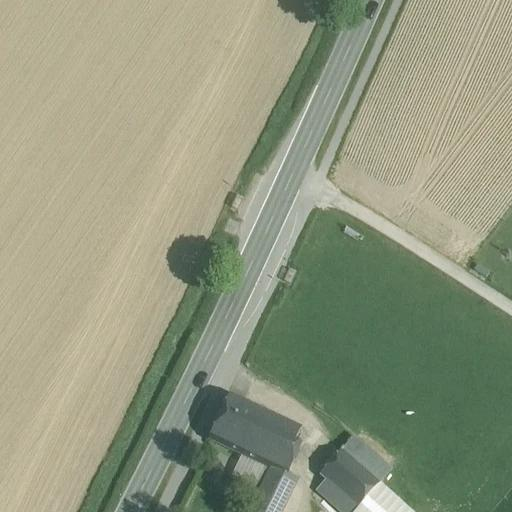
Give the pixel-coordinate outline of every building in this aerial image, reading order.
[(300,431),(230,397),(209,442),(244,459),(270,472),(286,479),(300,450),(293,447),(300,431)] [(390,472),(354,440),(343,453),(342,452),(319,478),(324,482),(316,492),(328,503),(338,511),(367,511),(378,500),(371,494),(379,485),(378,485),(390,472)] [(270,472),(244,459),(234,481),(260,493),(270,472)] [(286,479),(270,472),(260,493),(250,511),(282,511),(296,483),(286,479)] [(338,511),(328,503),(320,511),(338,511)]
